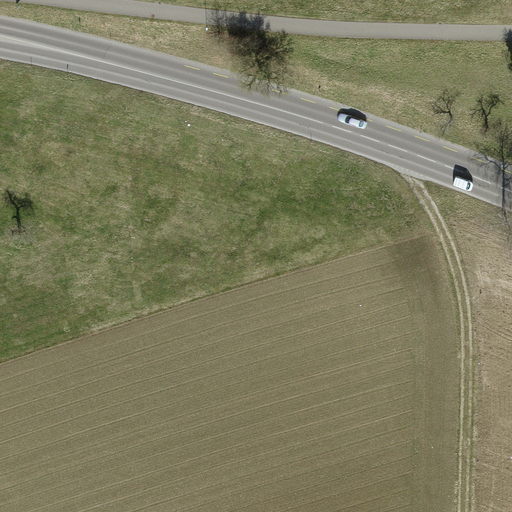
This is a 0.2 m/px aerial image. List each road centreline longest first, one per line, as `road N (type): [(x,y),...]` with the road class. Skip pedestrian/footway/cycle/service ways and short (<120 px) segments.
road 1 (primary): [(0,38),(183,81),(402,150),(511,195)]
road 2 (residential): [(78,0),(356,27),(511,32)]
road 3 (track): [(402,150),(453,247),(466,306),(463,511)]
